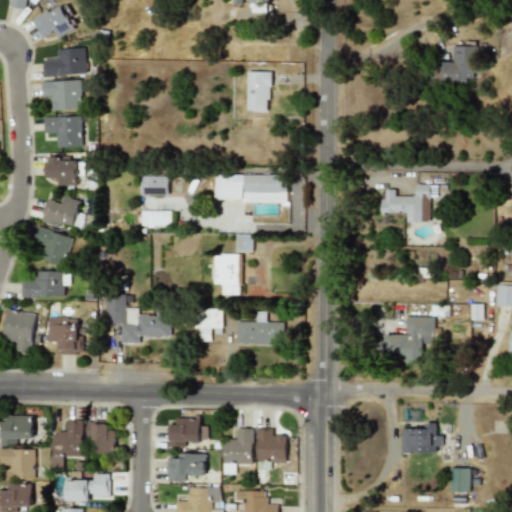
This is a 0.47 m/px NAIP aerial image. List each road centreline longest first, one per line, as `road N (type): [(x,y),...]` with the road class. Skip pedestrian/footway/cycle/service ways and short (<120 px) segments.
road 1 (residential): [(0,386),(511,394)]
road 2 (tertiary): [(324,511),(325,0)]
road 3 (residential): [(0,43),(15,57),(20,177),(0,261)]
road 4 (residential): [(143,387),(139,511)]
